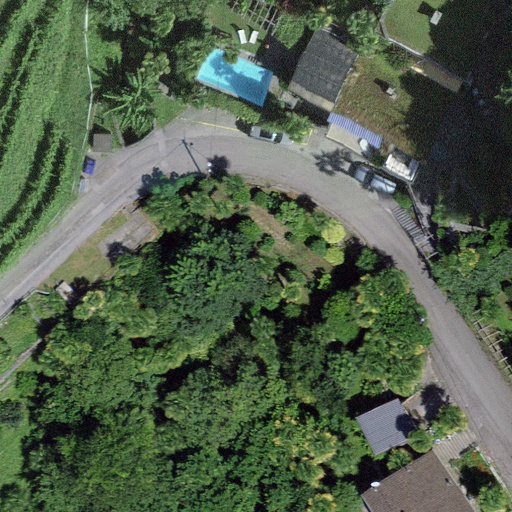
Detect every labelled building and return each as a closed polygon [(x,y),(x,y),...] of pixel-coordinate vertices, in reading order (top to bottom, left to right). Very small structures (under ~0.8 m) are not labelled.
[(508,5),(499,0),(392,0),(373,35),(463,85),(508,5)] [(315,35),(291,82),(335,105),(330,113),(421,161),(463,85),(373,35),(360,58),(315,35)] [(111,133),(95,133),(95,150),(112,150),(111,133)] [(354,420),(373,457),(417,435),(399,398),(354,420)] [(471,511),(431,451),(359,496),(369,511),(471,511)]
